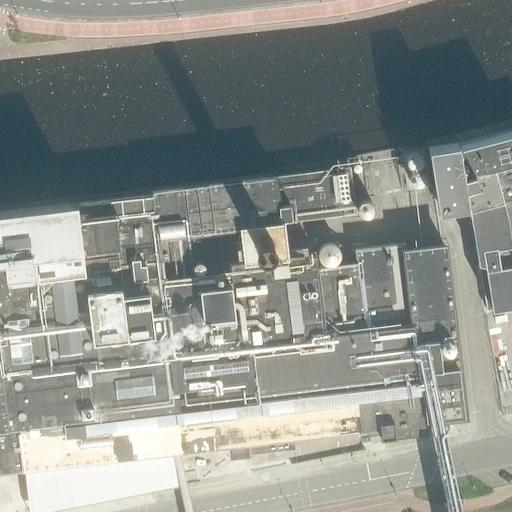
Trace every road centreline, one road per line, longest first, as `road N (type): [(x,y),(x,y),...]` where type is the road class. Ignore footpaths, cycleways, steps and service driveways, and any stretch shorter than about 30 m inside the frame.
road 1 (unclassified): [(205,511),(511,451)]
road 2 (secondary): [(186,0),(37,0)]
